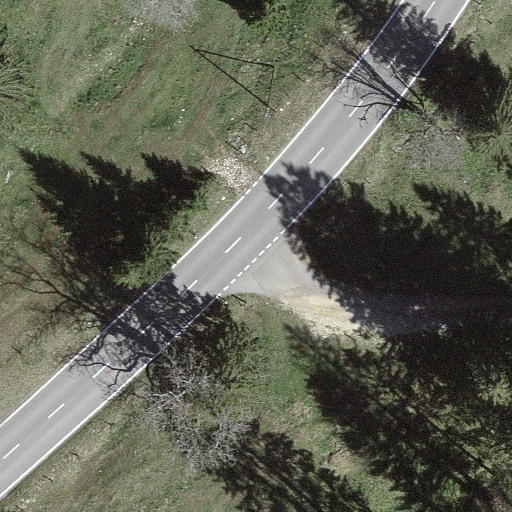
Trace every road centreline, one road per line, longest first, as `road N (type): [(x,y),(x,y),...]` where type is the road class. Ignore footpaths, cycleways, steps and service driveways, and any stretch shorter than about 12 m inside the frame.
road 1 (secondary): [(0,460),(234,249),(319,158),(437,0)]
road 2 (track): [(234,249),(301,297),(359,314),(511,313)]
